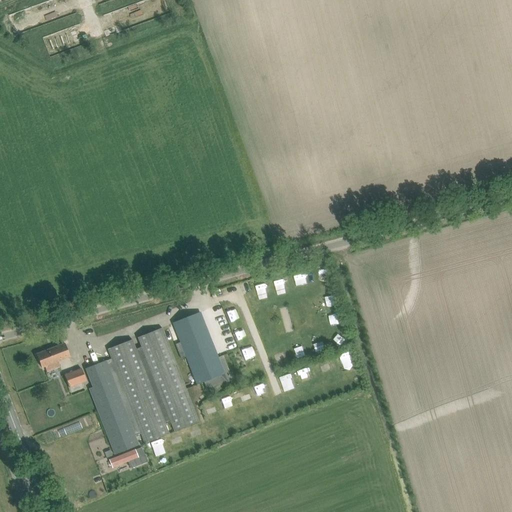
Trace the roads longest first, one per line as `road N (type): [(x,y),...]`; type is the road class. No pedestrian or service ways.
road 1 (unclassified): [(0,337),(511,195)]
road 2 (tertiary): [(47,511),(0,388)]
